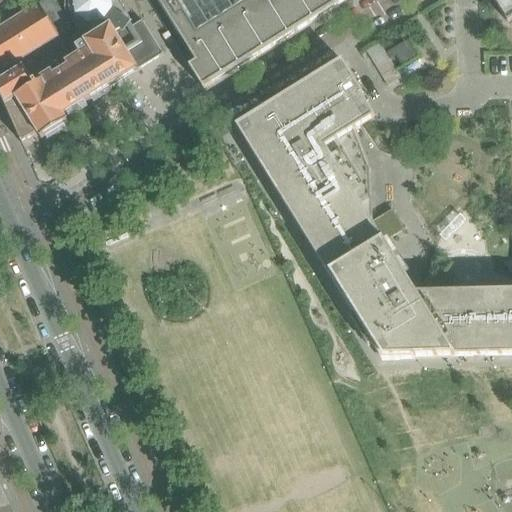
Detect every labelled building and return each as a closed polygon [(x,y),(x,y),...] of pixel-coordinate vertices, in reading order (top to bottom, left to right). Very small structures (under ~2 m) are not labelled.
[(64,118),(115,86),(163,56),(143,22),(133,29),(130,25),(111,36),(108,29),(76,49),(81,56),(72,61),(64,47),(59,40),(73,31),(67,21),(53,0),(46,0),(0,29),(0,95),(22,144),(37,134),(41,140),(68,124),(64,118)] [(106,26),(108,29),(111,36),(130,25),(132,23),(120,4),(117,0),(69,0),(69,6),(70,12),(72,18),(77,22),(82,26),(87,28),(94,29),(100,28),(106,26)] [(350,0),(157,0),(211,85),(213,83),(233,70),(234,72),(350,0)] [(511,0),(492,0),(507,23),(511,20),(511,0)] [(417,57),(408,41),(386,54),(390,61),(396,58),(401,67),(417,57)] [(249,147),(382,361),(414,361),(414,359),(511,356),(511,292),(416,295),(384,243),(404,231),(392,212),(372,224),(372,223),(370,171),(355,130),(375,118),(343,63),(244,124),(245,125),(240,128),(251,145),(249,147)] [(140,124),(136,117),(127,122),(131,129),(140,124)] [(118,137),(114,131),(105,136),(109,143),(118,137)] [(0,511),(5,511),(8,511),(0,492),(0,511)]
